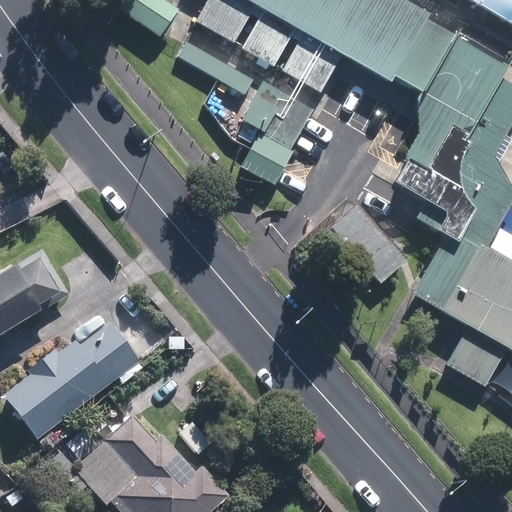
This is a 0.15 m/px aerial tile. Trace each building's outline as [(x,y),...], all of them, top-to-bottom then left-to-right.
[(179,8),(165,0),(120,0),(115,8),(160,37),(179,8)] [(507,62),(401,0),(209,0),(196,24),(320,93),(343,53),(422,96),(423,124),(408,153),(429,166),(452,127),(470,137),(471,138),(494,159),(495,158),(511,126),(511,85),(505,81),(507,62)] [(314,110),(186,41),(165,80),(292,150),(314,110)] [(276,186),(293,152),(259,134),(241,168),(276,186)] [(472,209),(406,170),(398,183),(455,217),(412,289),(469,324),(447,361),(485,384),(508,347),(511,349),(511,233),(500,227),(511,202),(511,187),(494,159),(471,138),(462,168),(464,183),(472,209)] [(357,202),(330,226),(380,285),(408,261),(357,202)] [(72,294),(44,248),(0,273),(0,333),(38,311),(39,314),(72,294)] [(30,369),(33,372),(4,394),(9,400),(38,438),(141,360),(112,322),(81,345),(76,339),(59,352),(56,349),(30,369)] [(111,498),(123,511),(210,511),(231,495),(204,464),(196,470),(163,432),(155,439),(135,416),(75,468),(105,503),(111,498)]
